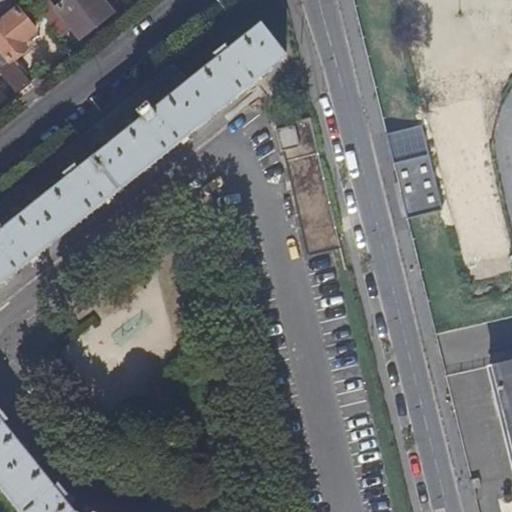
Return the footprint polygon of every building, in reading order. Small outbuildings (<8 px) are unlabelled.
[(29,0),(31,2),(47,22),(57,35),(68,27),(78,39),(112,13),(101,0),(68,0),(55,10),(47,0),(29,0)] [(0,75),(16,96),(29,85),(10,61),(25,48),(21,43),(47,22),(31,2),(19,12),(14,6),(0,16),(7,24),(0,30),(0,29),(0,75)] [(182,85),(169,68),(0,203),(0,289),(5,285),(1,280),(283,55),(260,24),(225,50),(221,46),(209,56),(213,60),(182,85)] [(308,252),(341,245),(309,115),(291,120),(292,126),(278,129),(274,130),(279,149),(282,149),(308,252)] [(277,123),(278,129),(292,126),(291,120),(277,123)] [(393,166),(429,157),(422,128),(386,137),(393,166)] [(407,221),(443,212),(429,157),(393,166),(407,221)] [(511,360),(496,365),(511,431),(511,360)] [(0,482),(23,511),(73,511),(64,499),(67,496),(61,487),(56,490),(1,421),(5,418),(0,411),(0,482)]
